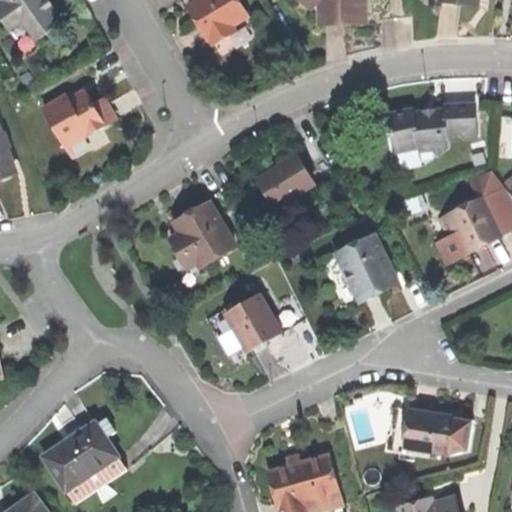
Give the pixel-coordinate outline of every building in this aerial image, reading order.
[(0,0),(0,10),(9,26),(25,16),(37,36),(51,28),(53,7),(48,0),(0,0)] [(242,0),(203,0),(192,7),(202,24),(211,40),(215,38),(218,44),(238,33),(234,26),(251,16),(242,0)] [(303,0),(316,9),(323,0),(303,0)] [(323,0),(325,18),(345,18),(368,18),(367,0),(323,0)] [(41,43),(37,36),(25,16),(9,26),(4,29),(16,48),(29,50),(41,43)] [(43,104),(64,142),(85,130),(87,133),(115,117),(105,99),(95,104),(91,97),(86,87),(65,99),(58,96),(43,104)] [(412,105),(389,112),(397,149),(419,144),(420,147),(434,144),(436,151),(445,143),(446,129),(458,129),(464,135),(475,135),(475,101),(445,100),(445,106),(434,106),(434,110),(430,111),(425,111),(424,108),(414,109),(412,105)] [(0,127),(0,173),(15,168),(0,127)] [(401,167),(436,151),(434,144),(420,147),(419,144),(397,149),(401,167)] [(258,177),(274,203),(313,181),(298,154),(276,167),(258,177)] [(473,175),(483,194),(502,233),(511,227),(511,193),(492,167),(473,175)] [(483,194),(439,215),(449,234),(459,229),(468,249),(484,242),(502,233),(483,194)] [(171,235),(181,253),(192,246),(199,257),(202,263),(235,244),(210,200),(189,211),(175,219),(180,227),(171,235)] [(376,232),(337,251),(345,269),(341,271),(346,282),(351,279),(360,298),(374,292),(398,280),(376,232)] [(187,264),(199,257),(192,246),(181,253),(187,264)] [(344,306),(360,298),(351,279),(346,282),(341,271),(345,269),(337,251),(321,258),(344,306)] [(262,294),(228,314),(248,349),(265,339),(282,329),(262,294)] [(395,446),(410,448),(415,410),(401,407),(395,446)] [(433,412),(415,410),(410,448),(452,454),(457,415),(433,412)] [(105,417),(96,423),(105,437),(115,431),(105,417)] [(43,454),(63,485),(79,474),(82,478),(117,456),(105,437),(96,423),(95,421),(70,437),(43,454)] [(297,464),(272,471),(282,511),(312,511),(326,508),(323,495),(340,491),(330,455),(297,464)] [(126,469),(117,456),(82,478),(79,474),(63,485),(74,503),(126,469)] [(343,504),(340,491),(323,495),(326,508),(343,504)] [(44,511),(34,497),(13,511),(44,511)] [(401,506),(402,511),(460,511),(457,498),(434,504),(432,497),(401,506)]
